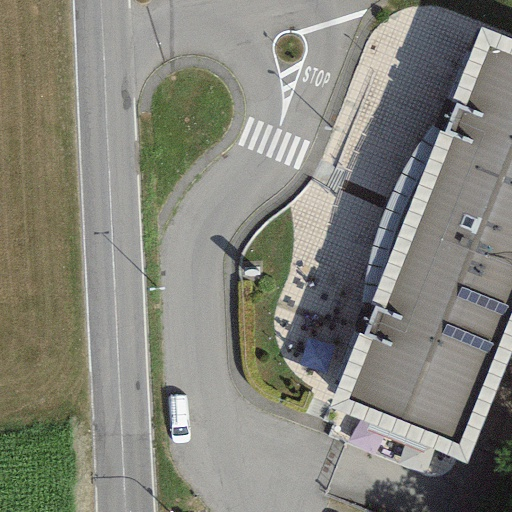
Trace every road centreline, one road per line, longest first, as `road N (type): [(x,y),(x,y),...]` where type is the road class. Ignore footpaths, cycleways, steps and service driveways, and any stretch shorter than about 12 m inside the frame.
road 1 (secondary): [(93,105),(119,511)]
road 2 (residential): [(93,105),(250,64),(288,20)]
